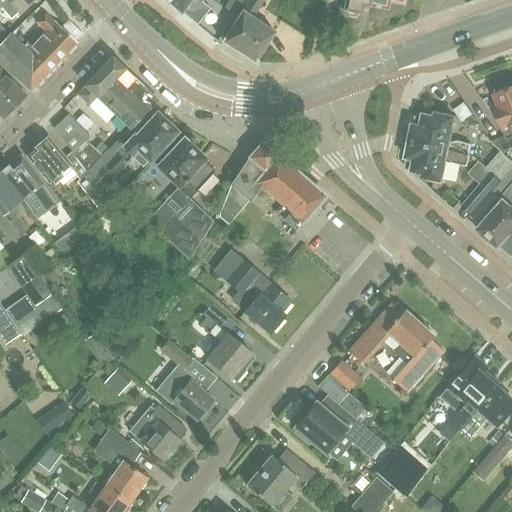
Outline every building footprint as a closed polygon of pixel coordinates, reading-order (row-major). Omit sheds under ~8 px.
[(0,0),(0,6),(1,8),(11,19),(20,11),(31,0),(0,0)] [(165,0),(196,25),(210,8),(201,0),(165,0)] [(255,61),(274,31),(253,17),(263,0),(248,0),(223,41),(255,61)] [(237,0),(230,0),(225,9),(235,15),(242,3),(237,0)] [(368,6),(369,4),(369,0),(344,0),(343,9),(360,12),(362,4),(368,6)] [(404,4),(404,0),(369,0),(369,4),(387,8),(389,1),(404,4)] [(0,61),(30,90),(76,42),(45,13),(36,22),(45,31),(27,49),(10,33),(0,43),(0,61)] [(322,42),(303,22),(283,41),(302,62),(322,42)] [(0,43),(10,33),(0,23),(0,43)] [(85,85),(75,95),(87,106),(97,96),(130,128),(145,112),(157,99),(112,56),(84,84),(85,85)] [(0,68),(0,91),(14,106),(26,95),(0,68)] [(511,80),(507,83),(505,88),(495,92),(499,106),(495,108),(505,138),(511,135),(511,80)] [(0,115),(2,118),(14,106),(0,91),(0,115)] [(471,120),(474,117),(469,109),(462,100),(453,106),(465,123),(471,120)] [(410,140),(469,154),(470,154),(472,143),(459,140),(450,141),(455,116),(436,112),(436,115),(421,112),(416,114),(415,124),(413,124),(410,140)] [(150,160),(177,131),(157,113),(136,135),(134,134),(113,156),(106,149),(101,154),(85,171),(98,184),(110,171),(115,175),(139,150),(150,160)] [(100,211),(103,208),(110,202),(85,171),(70,152),(64,157),(48,136),(46,137),(45,136),(41,135),(34,141),(34,146),(35,147),(34,148),(35,149),(28,155),(50,182),(53,187),(72,170),(79,179),(77,181),(100,211)] [(85,171),(101,154),(84,138),(70,152),(85,171)] [(182,207),(215,170),(204,160),(206,158),(183,138),(158,166),(180,186),(171,197),(182,207)] [(454,161),(468,164),(470,154),(469,154),(410,140),(406,156),(408,156),(406,164),(413,170),(425,172),(424,176),(442,180),(447,154),(454,161)] [(255,180),(258,177),(277,155),(262,142),(247,160),(230,185),(231,185),(219,215),(228,224),(248,200),(248,201),(262,185),(255,180)] [(36,219),(57,205),(41,182),(42,181),(20,155),(1,171),(23,197),(22,198),(36,219)] [(296,229),(325,196),(277,155),(258,177),(255,180),(262,185),(283,203),(275,211),(296,229)] [(511,169),(502,180),(476,209),(471,215),(481,225),(478,227),(498,245),(500,243),(511,253),(511,252),(511,169)] [(22,198),(23,197),(1,171),(0,171),(0,208),(4,213),(3,214),(17,233),(27,226),(12,206),(22,198)] [(491,171),(466,200),(476,209),(502,180),(491,171)] [(161,228),(159,232),(188,259),(201,239),(185,222),(175,213),(161,228)] [(76,226),(65,234),(74,246),(85,238),(76,226)] [(35,244),(25,251),(42,276),(53,268),(35,244)] [(41,277),(42,276),(25,251),(7,264),(8,265),(6,267),(26,294),(5,309),(17,327),(32,316),(37,324),(52,314),(61,306),(52,293),(41,277)] [(238,290),(231,299),(246,310),(245,311),(269,332),(284,315),(281,312),(290,301),(270,284),(258,274),(259,273),(251,266),(242,259),(241,260),(237,257),(225,272),(229,276),(226,280),(238,290)] [(0,302),(0,336),(5,344),(21,333),(17,327),(0,302)] [(221,341),(207,358),(236,381),(245,370),(241,366),(251,353),(228,333),(237,323),(212,302),(203,313),(207,317),(200,324),(221,341)] [(349,351),(363,364),(389,335),(400,344),(394,351),(406,363),(392,379),(406,392),(443,350),(430,338),(433,335),(405,310),(403,312),(392,303),(349,351)] [(84,339),(101,364),(125,348),(108,323),(84,339)] [(159,349),(182,369),(193,359),(168,339),(159,349)] [(460,428),(500,382),(484,368),(486,367),(474,356),(447,386),(455,393),(452,397),(462,405),(447,422),(453,427),(445,435),(450,439),(460,428)] [(349,390),(361,376),(341,359),(329,373),(349,390)] [(128,397),(138,385),(123,373),(113,385),(128,397)] [(213,398),(211,396),(185,374),(184,376),(176,385),(182,390),(173,400),(196,419),(213,398)] [(338,404),(348,392),(328,374),(317,385),(338,404)] [(511,407),(511,400),(496,386),(500,382),(460,428),(462,430),(453,439),(461,446),(487,417),(496,425),(511,407)] [(71,401),(79,408),(91,394),(83,387),(71,401)] [(305,408),(293,421),(297,424),(295,426),(298,429),(295,432),(308,444),(311,440),(326,453),(342,434),(370,458),(383,443),(336,403),(327,414),(315,403),(308,411),(305,408)] [(63,404),(37,422),(45,433),(71,416),(63,404)] [(177,438),(184,429),(157,406),(154,409),(150,406),(129,431),(162,459),(179,439),(177,438)] [(105,484),(130,502),(147,478),(130,466),(141,452),(109,427),(92,451),(117,468),(105,484)] [(511,446),(511,439),(505,433),(472,471),(482,481),(511,446)] [(246,484),(271,505),(291,481),(300,489),(314,473),(285,449),(277,459),(271,454),(246,484)] [(393,452),(377,471),(403,493),(419,474),(393,452)] [(0,489),(12,479),(4,469),(0,472),(0,489)] [(93,511),(122,511),(130,502),(105,484),(89,508),(93,511)] [(20,502),(37,511),(39,511),(46,500),(27,490),(20,502)] [(72,495),(65,505),(76,511),(80,511),(86,505),(72,495)]
